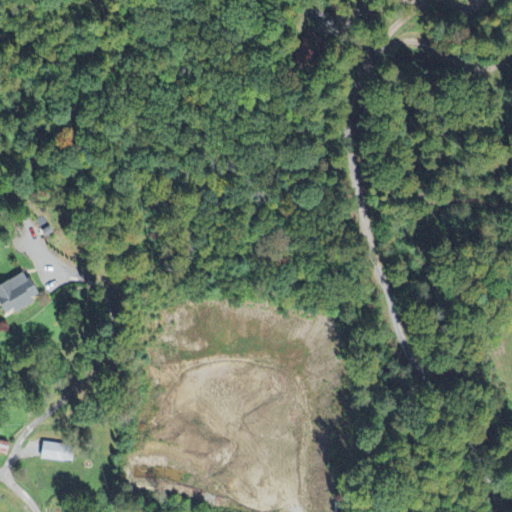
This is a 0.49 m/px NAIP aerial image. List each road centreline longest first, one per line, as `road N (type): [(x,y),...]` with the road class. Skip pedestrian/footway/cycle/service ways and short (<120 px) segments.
road 1 (residential): [(511,509),(492,492),(459,422),(399,330),(366,229),(346,129),(354,87),(382,48),(418,40),(483,68),(497,65),(511,45)]
road 2 (residential): [(479,0),(418,2),(382,48)]
